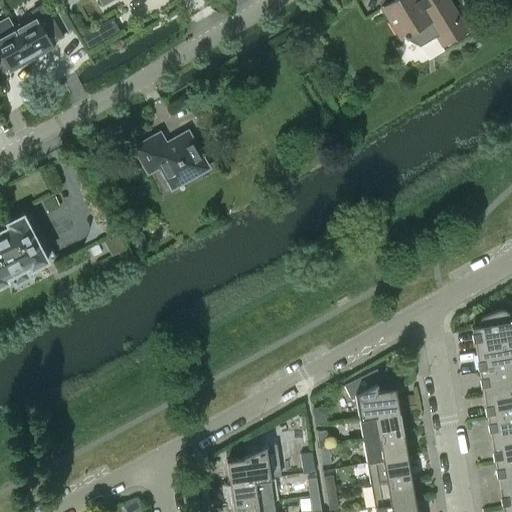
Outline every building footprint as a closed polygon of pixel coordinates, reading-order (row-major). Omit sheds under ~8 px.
[(447,0),(393,0),(382,7),(400,38),(404,36),(405,38),(406,38),(420,45),(434,36),(440,46),(466,31),(447,0)] [(34,15),(14,26),(33,60),(44,53),(43,51),(53,46),(51,41),(61,35),(43,4),(32,10),(34,15)] [(112,18),(80,38),(87,49),(119,30),(112,18)] [(0,34),(0,53),(10,70),(19,65),(20,67),(33,60),(14,26),(0,34)] [(171,187),(206,167),(187,132),(166,144),(159,132),(133,147),(144,166),(156,160),(171,187)] [(60,207),(54,194),(42,200),(48,213),(60,207)] [(0,285),(6,282),(4,278),(30,265),(31,269),(56,256),(31,210),(22,215),(7,223),(9,226),(0,231),(0,285)] [(511,342),(511,312),(508,313),(507,312),(506,311),(505,310),(503,309),(502,309),(500,309),(499,309),(485,314),(484,314),(482,315),(481,316),(480,317),(479,318),(479,319),(478,320),(478,321),(478,322),(478,323),(478,325),(471,326),(475,349),(496,345),(511,342)] [(511,365),(511,342),(496,345),(475,349),(479,372),(511,365)] [(511,388),(511,365),(479,372),(482,394),(504,390),(511,388)] [(375,370),(342,386),(347,396),(354,393),(376,382),(380,380),(375,370)] [(354,393),(358,417),(398,410),(394,386),(377,389),(376,384),(377,384),(376,382),(354,393)] [(511,412),(511,388),(504,390),(482,394),(486,416),(511,412)] [(324,403),(312,405),(315,424),(327,423),(324,403)] [(398,410),(358,417),(362,440),(402,433),(398,410)] [(511,435),(511,412),(486,416),(490,439),(511,435)] [(325,429),(316,431),(319,447),(328,446),(325,429)] [(402,433),(362,440),(366,462),(406,455),(402,433)] [(511,458),(511,435),(490,439),(494,462),(511,458)] [(224,447),(226,459),(242,457),(240,444),(224,447)] [(279,476),(276,451),(275,450),(274,449),(274,448),(272,447),(271,446),(270,446),(269,445),(267,445),(265,445),(243,456),(243,457),(242,457),(226,459),(229,484),(270,478),(270,477),(279,476)] [(328,446),(319,447),(321,463),(330,462),(328,446)] [(302,473),(314,471),(311,451),(299,453),(302,473)] [(406,455),(366,462),(370,485),(410,478),(406,455)] [(511,481),(511,458),(494,462),(498,484),(507,483),(511,481)] [(332,474),(323,476),(326,492),(335,491),(332,474)] [(306,479),(309,495),(318,494),(315,477),(306,479)] [(270,478),(229,484),(232,506),(273,500),(270,478)] [(410,478),(370,485),(374,507),(414,500),(410,478)] [(511,505),(511,481),(507,483),(498,484),(502,507),(511,505)] [(335,491),(326,492),(328,509),(338,507),(335,491)] [(318,494),(309,495),(311,511),(321,510),(318,494)] [(274,511),(273,500),(232,506),(233,511),(274,511)] [(416,511),(414,500),(374,507),(374,511),(416,511)]
